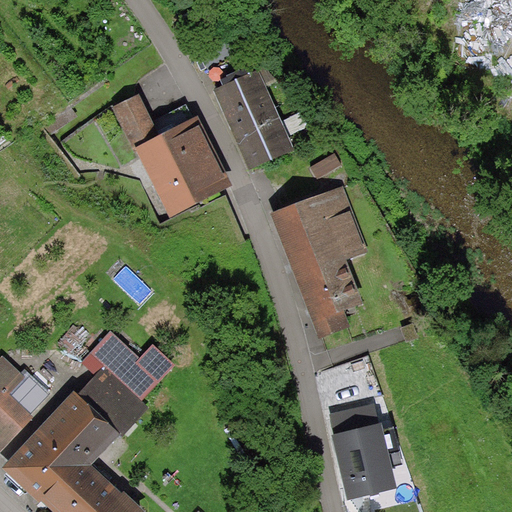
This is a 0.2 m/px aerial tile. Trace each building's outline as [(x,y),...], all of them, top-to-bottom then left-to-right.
[(219,18),(192,30),(203,53),(230,40),(219,18)] [(236,47),(206,61),(253,159),(287,143),(251,65),(246,68),(236,47)] [(160,137),(150,118),(136,91),(115,101),(139,148),(141,147),(160,137)] [(160,137),(141,147),(149,162),(202,134),(185,101),(150,118),(160,137)] [(326,129),(300,141),(314,171),(340,159),(326,129)] [(202,134),(149,162),(172,207),(189,199),(185,190),(221,172),(202,134)] [(365,245),(337,179),(275,205),(325,323),(344,315),(340,305),(357,298),(339,256),(365,245)] [(224,189),(197,200),(216,247),(243,235),(224,189)] [(110,321),(93,306),(71,327),(63,350),(77,359),(106,326),(110,321)] [(410,315),(398,318),(403,335),(415,332),(410,315)] [(102,361),(75,389),(114,426),(119,431),(140,409),(125,395),(132,387),(116,373),(136,352),(110,327),(89,349),(102,361)] [(0,439),(27,410),(2,387),(17,371),(0,355),(0,439)] [(22,365),(17,371),(2,387),(27,410),(48,388),(22,365)] [(10,459),(43,490),(78,453),(84,458),(114,426),(75,389),(10,459)] [(342,427),(334,429),(347,486),(388,476),(376,420),(375,420),(371,403),(338,411),(342,427)] [(118,490),(84,458),(78,453),(43,490),(66,511),(128,511),(139,501),(122,486),(118,490)]
